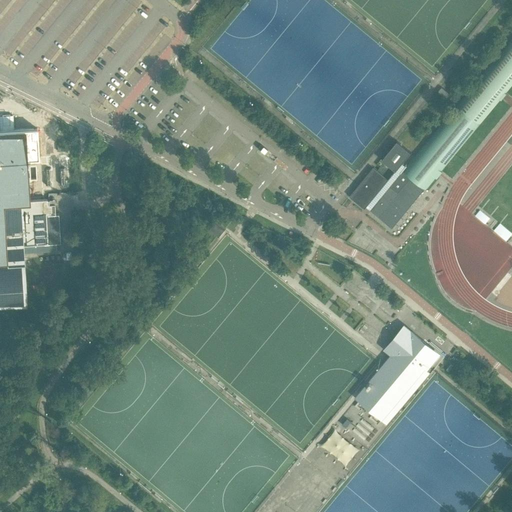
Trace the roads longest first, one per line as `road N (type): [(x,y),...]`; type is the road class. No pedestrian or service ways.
road 1 (unclassified): [(115,130),(313,231)]
road 2 (unclassified): [(115,130),(0,74)]
